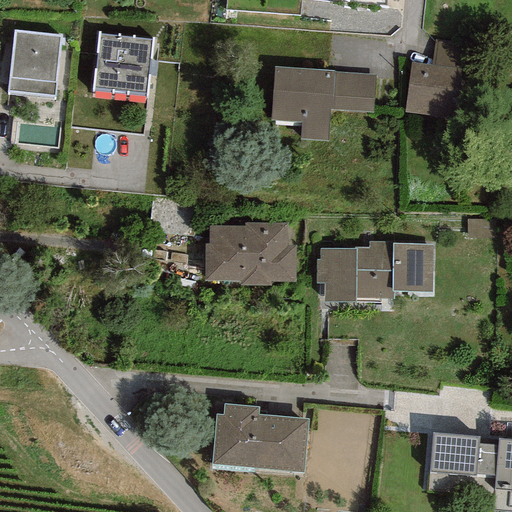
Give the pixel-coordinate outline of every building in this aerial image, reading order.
[(61,36),(13,30),(7,92),(54,97),(61,36)] [(98,34),(92,90),(146,96),(152,40),(98,34)] [(466,69),(469,44),(435,39),(432,64),(466,69)] [(403,113),(460,120),(466,69),(432,64),(410,62),(403,113)] [(328,141),(330,110),(373,113),(375,75),(334,72),(334,70),(273,66),(269,122),(299,124),(298,139),(328,141)] [(496,218),(466,220),(467,239),(497,237),(496,218)] [(204,243),(204,281),(240,281),(240,286),(270,286),(270,281),(294,281),(294,246),(288,246),(288,222),(243,222),(243,225),(208,225),(208,243),(204,243)] [(380,299),(392,299),(392,292),(432,292),(432,245),(392,245),(393,242),(368,242),(368,248),(356,248),(356,249),(319,249),(319,259),(315,259),(315,283),(323,284),(323,302),(356,303),(380,303),(380,299)] [(303,473),(308,419),(258,415),(259,407),(223,403),(222,415),(215,414),(211,465),(303,473)] [(499,511),(511,511),(511,440),(499,440),(498,446),(477,444),(478,438),(433,435),(430,472),(475,476),(475,474),(495,475),(492,511),(499,511)]
